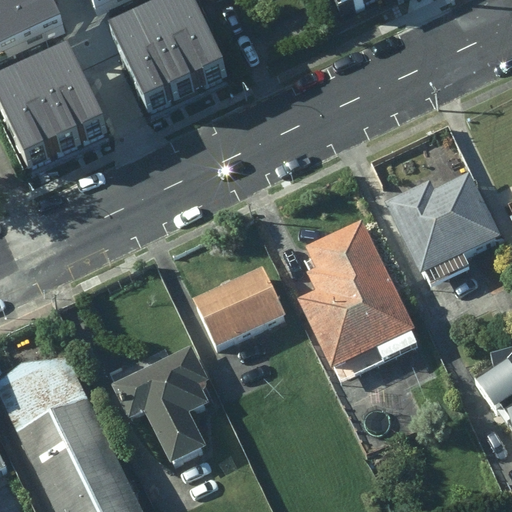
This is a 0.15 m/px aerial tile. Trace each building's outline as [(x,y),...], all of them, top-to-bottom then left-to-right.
[(48,0),(0,0),(0,28),(51,5),(48,0)] [(91,0),(99,17),(137,0),(91,0)] [(195,0),(204,17),(239,0),(195,0)] [(330,0),(338,17),(375,0),(330,0)] [(51,5),(0,28),(0,64),(65,35),(51,5)] [(202,18),(174,31),(202,87),(229,74),(202,18)] [(174,31),(147,44),(174,100),(202,87),(174,31)] [(147,44),(120,57),(147,113),(174,100),(147,44)] [(84,74),(57,87),(84,143),(111,130),(84,74)] [(57,87),(29,100),(57,156),(84,143),(57,87)] [(29,100),(2,113),(29,169),(57,156),(29,100)] [(432,190),(383,213),(418,288),(425,285),(430,297),(472,278),(466,266),(503,249),(471,181),(435,198),(432,190)] [(312,296),(293,305),(326,377),(332,374),(337,384),(417,346),(361,226),(304,252),(313,272),(303,277),(312,296)] [(261,275),(189,310),(214,361),(286,326),(261,275)] [(189,356),(110,397),(130,437),(144,430),(170,478),(206,460),(187,424),(204,416),(196,399),(208,393),(189,356)] [(511,361),(475,398),(503,427),(511,457),(511,361)] [(0,391),(0,403),(49,511),(139,511),(72,363),(29,367),(0,391)] [(0,485),(10,481),(0,457),(0,485)]
